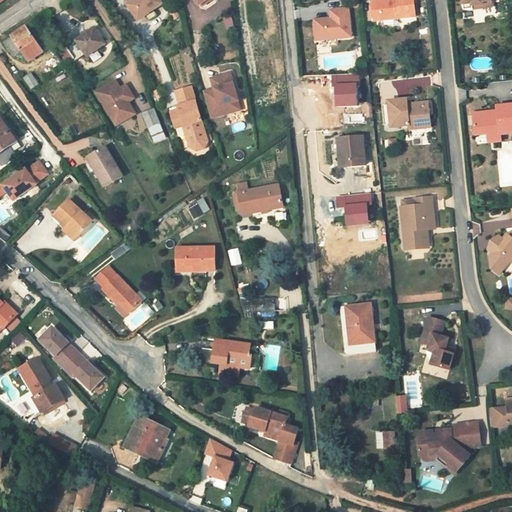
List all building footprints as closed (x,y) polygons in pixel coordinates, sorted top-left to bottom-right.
[(154,0),(152,0),(129,16),(140,32),(164,15),(154,0)] [(191,0),(202,14),(222,0),(221,0),(191,0)] [(384,0),(374,1),(377,21),(417,16),(415,0),(384,0)] [(471,4),(462,5),(463,11),(492,7),(491,1),(482,2),(483,5),(472,7),(471,4)] [(357,37),(355,9),(336,10),(337,18),(336,18),(336,20),(332,20),(332,18),(321,19),(322,39),(357,37)] [(101,25),(81,38),(93,54),(112,41),(101,25)] [(40,52),(30,37),(20,44),(9,52),(19,66),(26,61),(33,72),(42,66),(35,55),(40,52)] [(47,62),(40,52),(35,55),(42,66),(47,62)] [(76,66),(69,54),(62,58),(70,70),(76,66)] [(237,101),(230,73),(211,78),(214,88),(215,91),(203,94),(210,117),(233,111),(231,103),(237,101)] [(39,79),(32,83),(39,94),(46,89),(39,79)] [(117,90),(96,102),(112,131),(133,119),(129,111),(135,108),(129,98),(125,100),(123,97),(121,98),(117,90)] [(205,149),(190,93),(175,97),(179,112),(168,115),(173,134),(181,132),(187,153),(194,157),(201,156),(205,149)] [(231,103),(233,111),(240,109),(237,101),(231,103)] [(496,110),(472,113),(475,135),(487,134),(499,132),(500,134),(511,132),(511,103),(496,106),(496,110)] [(112,131),(114,135),(136,124),(133,119),(112,131)] [(400,120),(382,122),(383,125),(385,145),(386,148),(403,146),(404,150),(414,148),(414,145),(420,144),(419,132),(422,132),(421,122),(401,125),(400,120)] [(151,123),(139,128),(151,156),(162,152),(151,123)] [(385,145),(383,125),(377,126),(379,146),(385,145)] [(4,128),(0,130),(0,161),(18,150),(4,128)] [(424,147),(422,132),(419,132),(420,144),(414,145),(414,148),(424,147)] [(499,132),(487,134),(488,142),(501,141),(500,134),(499,132)] [(341,167),(366,165),(364,135),(338,137),(341,167)] [(107,154),(87,166),(94,178),(96,176),(107,194),(125,183),(107,154)] [(43,188),(41,187),(54,177),(45,165),(32,174),(31,173),(1,195),(0,194),(0,204),(5,201),(4,200),(12,194),(20,205),(43,188)] [(276,184),(237,192),(238,197),(234,198),(236,209),(240,208),(241,215),(263,210),(280,207),(276,184)] [(193,217),(210,212),(206,200),(189,205),(193,217)] [(434,214),(433,200),(415,202),(416,209),(403,211),(407,247),(411,250),(427,249),(430,245),(429,239),(425,236),(425,231),(425,230),(428,227),(426,215),(434,214)] [(75,204),(59,220),(71,232),(73,229),(84,240),(97,226),(91,220),(75,204)] [(434,214),(426,215),(428,227),(425,230),(425,231),(436,229),(434,214)] [(94,217),(91,220),(97,226),(100,223),(94,217)] [(511,221),(511,222),(511,223),(511,239),(507,240),(504,245),(501,243),(497,240),(489,245),(487,254),(491,257),(489,261),(491,273),(498,279),(502,274),(500,272),(506,263),(509,266),(511,265),(511,221)] [(73,229),(71,232),(68,235),(79,245),(84,240),(73,229)] [(511,235),(506,237),(501,243),(504,245),(507,240),(511,239),(511,235)] [(375,241),(360,243),(362,256),(377,254),(375,241)] [(214,250),(176,250),(176,269),(191,269),(191,273),(214,272),(214,250)] [(138,321),(105,285),(92,297),(101,306),(99,307),(111,320),(113,318),(117,322),(115,324),(112,327),(121,337),(126,332),(138,321)] [(245,298),(245,315),(275,314),(275,297),(267,297),(245,298)] [(0,300),(0,330),(18,314),(5,299),(2,303),(0,300)] [(378,340),(375,303),(354,305),(346,305),(348,342),(378,340)] [(50,325),(35,340),(62,366),(77,351),(50,325)] [(440,341),(424,336),(417,362),(425,364),(424,369),(430,371),(427,384),(445,389),(451,368),(442,366),(444,357),(436,355),(440,341)] [(20,344),(13,337),(4,346),(11,353),(20,344)] [(213,340),(212,348),(216,348),(215,353),(212,353),(211,362),(219,363),(239,364),(249,365),(250,353),(247,352),(248,342),(213,339),(213,340)] [(378,340),(348,342),(348,349),(351,352),(378,350),(378,340)] [(62,366),(89,392),(103,378),(77,351),(62,366)] [(239,364),(219,363),(218,373),(238,374),(239,364)] [(40,374),(22,385),(34,407),(38,405),(41,410),(38,412),(35,414),(44,428),(66,415),(57,401),(56,402),(40,374)] [(507,404),(495,406),(497,424),(510,422),(507,404)] [(257,407),(255,412),(251,423),(250,427),(267,433),(283,438),(282,441),(275,460),(292,466),(297,452),(293,450),(296,442),(300,431),(287,426),(290,419),(257,407)] [(248,409),(244,421),(251,423),(255,412),(248,409)] [(154,423),(143,417),(138,427),(139,427),(137,431),(136,430),(127,449),(141,456),(143,451),(148,453),(146,456),(158,461),(162,453),(165,454),(166,450),(164,449),(168,441),(166,439),(170,431),(158,425),(157,427),(153,425),(154,423)] [(282,441),(283,438),(267,433),(265,436),(282,441)] [(212,438),(206,454),(217,458),(211,476),(229,482),(236,463),(230,461),(234,450),(212,438)] [(477,464),(474,441),(451,443),(448,448),(439,449),(440,452),(430,454),(429,450),(418,451),(415,455),(417,475),(433,473),(436,473),(448,482),(446,484),(454,490),(467,473),(463,471),(463,466),(477,464)] [(391,447),(380,448),(381,463),(397,462),(396,453),(391,454),(391,447)] [(433,473),(417,475),(423,480),(434,478),(452,492),(454,490),(446,484),(448,482),(436,473),(433,473)] [(86,510),(93,486),(81,482),(74,507),(86,510)] [(409,488),(400,489),(401,502),(410,501),(409,488)]
